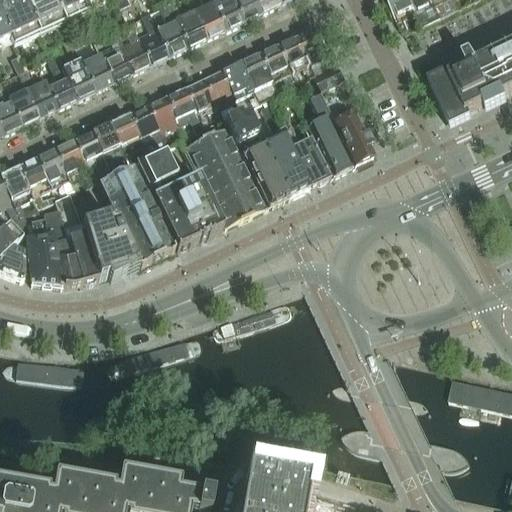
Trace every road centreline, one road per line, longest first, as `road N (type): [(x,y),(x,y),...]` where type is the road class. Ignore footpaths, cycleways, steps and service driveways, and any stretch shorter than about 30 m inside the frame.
road 1 (residential): [(342,0),(0,160)]
road 2 (secondary): [(349,313),(445,511)]
road 3 (secondary): [(386,221),(336,226),(189,300)]
road 4 (secondary): [(30,332),(116,328),(189,300)]
road 5 (secondary): [(189,300),(314,270),(344,282)]
road 6 (tertiary): [(511,166),(386,221)]
road 7 (residential): [(416,119),(354,0)]
road 8 (tertiary): [(349,313),(393,326),(478,303)]
road 9 (secondary): [(478,303),(431,239),(386,221)]
